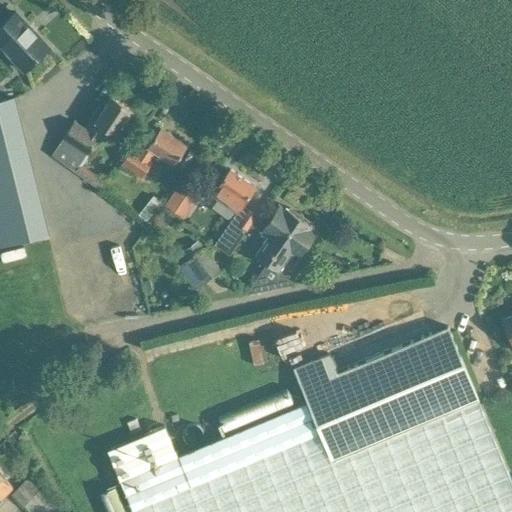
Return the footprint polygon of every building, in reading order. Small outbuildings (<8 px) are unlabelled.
[(0,27),(0,45),(24,71),(49,47),(16,12),(0,27)] [(74,121),(52,154),(76,171),(81,163),(94,144),(105,128),(115,135),(133,109),(112,95),(103,108),(98,105),(89,119),(94,122),(88,130),(74,121)] [(0,245),(48,232),(36,188),(13,96),(0,99),(0,245)] [(173,166),(186,145),(160,127),(154,136),(151,134),(148,138),(138,131),(127,148),(130,150),(122,163),(142,176),(151,163),(148,161),(153,153),(173,166)] [(211,194),(237,213),(257,185),(230,166),(211,194)] [(199,195),(180,182),(164,204),(183,217),(199,195)] [(268,235),(254,255),(266,263),(299,217),(286,208),(285,209),(279,205),(261,230),(268,235)] [(107,207),(100,215),(118,230),(125,221),(107,207)] [(247,207),(220,249),(230,255),(257,214),(247,207)] [(266,263),(247,291),(247,293),(289,284),(288,279),(278,272),(278,271),(291,252),(299,257),(317,231),(311,227),(312,225),(299,217),(266,263)] [(205,246),(188,258),(205,282),(222,269),(205,246)] [(43,260),(61,258),(59,248),(42,251),(43,260)] [(40,264),(43,274),(68,268),(65,258),(40,264)] [(511,315),(503,319),(511,341),(511,315)] [(511,511),(511,480),(478,399),(448,326),(337,372),(329,353),(293,368),(307,401),(177,455),(164,424),(107,449),(119,478),(133,511),(511,511)] [(0,498),(12,486),(0,474),(0,498)] [(28,479),(13,494),(32,511),(54,511),(59,508),(28,479)]
